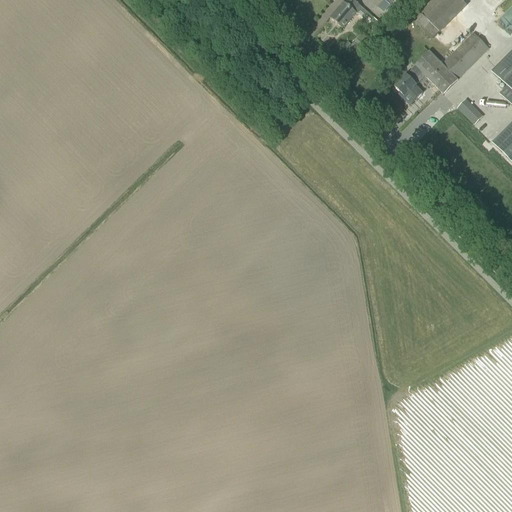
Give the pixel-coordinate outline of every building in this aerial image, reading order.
[(330,19),(342,30),(349,22),(361,8),(351,0),(346,0),(336,11),(330,19)] [(422,16),(414,24),(431,41),(438,33),(439,34),(466,7),(459,0),(433,0),(420,14),(422,16)] [(363,33),(355,42),(360,47),(369,37),(367,35),(366,36),(363,33)] [(457,81),(489,50),(473,35),(442,66),(429,53),(415,67),(415,68),(406,77),(406,76),(394,88),(400,93),(398,95),(410,106),(422,94),(415,87),(416,86),(413,83),(422,74),(443,95),(450,88),(457,81)] [(511,164),(511,52),(491,73),(506,88),(499,95),(511,108),(511,124),(492,144),(511,164)] [(465,102),(457,110),(474,126),(482,118),(465,102)]
